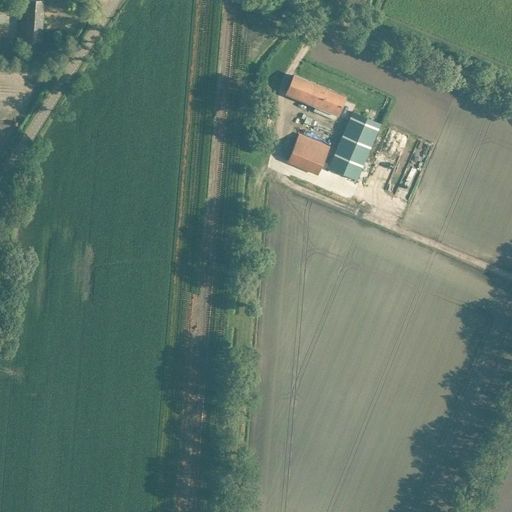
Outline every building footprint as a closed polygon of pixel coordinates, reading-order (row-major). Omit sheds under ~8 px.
[(0,0),(0,9),(4,10),(4,9),(13,10),(13,2),(8,2),(7,0),(0,0)] [(26,0),(25,21),(21,21),(19,21),(18,40),(42,41),(44,1),(34,0),(26,0)] [(316,105),(313,111),(334,120),(344,97),(294,76),(287,93),(316,105)] [(354,112),(330,167),(330,168),(356,179),(380,124),(354,112)] [(310,124),(319,127),(322,119),(313,116),(310,124)] [(329,147),(308,138),(299,134),(288,161),(318,174),(329,147)]
